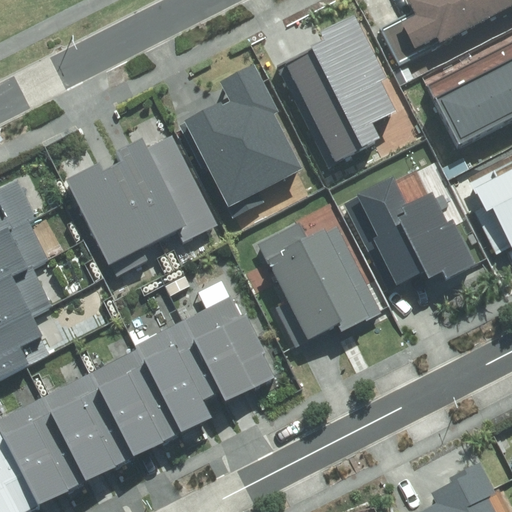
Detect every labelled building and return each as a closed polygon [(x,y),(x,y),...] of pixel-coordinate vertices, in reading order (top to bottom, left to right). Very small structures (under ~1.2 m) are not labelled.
[(405,25),(419,53),(441,41),(444,47),(511,11),(511,0),(410,0),(409,1),(418,19),(405,25)] [(511,41),(430,83),(464,149),(511,124),(511,41)] [(232,211),(307,173),(279,118),(284,115),(260,69),(225,87),(233,103),(188,126),(232,211)] [(189,253),(225,235),(176,139),(154,151),(153,141),(116,160),(121,170),(109,176),(105,168),(72,185),(123,286),(145,276),(139,264),(147,260),(143,253),(180,234),(189,253)] [(397,181),(346,207),(390,295),(429,275),(434,284),(450,276),(453,283),(481,269),(458,223),(452,226),(437,197),(412,210),(397,181)] [(0,191),(0,240),(32,224),(11,185),(0,191)] [(0,240),(0,289),(33,273),(52,263),(32,224),(0,240)] [(0,335),(34,319),(51,310),(33,273),(0,289),(0,335)] [(287,383),(251,314),(201,339),(237,409),(287,383)] [(0,335),(0,382),(53,358),(34,319),(0,335)] [(192,432),(237,409),(201,339),(156,362),(192,432)] [(142,458),(192,432),(156,362),(106,387),(142,458)] [(97,482),(142,458),(106,387),(60,410),(97,482)] [(50,505),(97,482),(60,410),(14,432),(50,505)] [(0,511),(36,511),(50,505),(14,432),(0,438),(0,511)] [(498,511),(492,500),(499,497),(484,467),(454,482),(457,488),(435,499),(439,507),(429,511),(498,511)]
